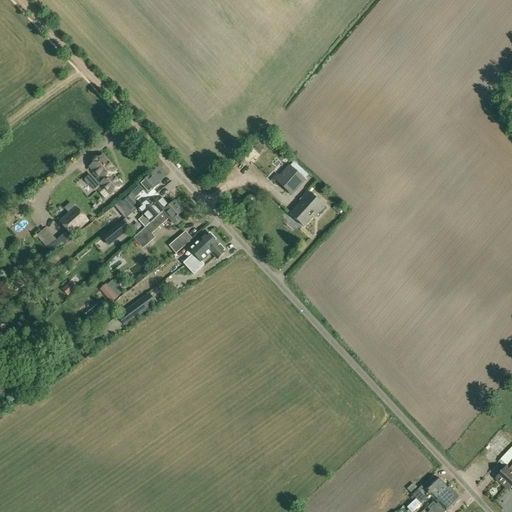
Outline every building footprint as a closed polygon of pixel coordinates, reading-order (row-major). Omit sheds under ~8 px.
[(258,141),(253,146),(260,152),(265,147),(258,141)] [(102,182),(100,184),(110,195),(122,185),(112,174),(116,170),(103,155),(99,159),(98,158),(97,157),(95,156),(93,157),(92,158),(91,160),(91,162),(92,163),(93,164),(89,167),(102,182)] [(293,161),(290,165),(305,178),(308,175),(293,161)] [(290,165),(278,178),(274,175),(270,180),(275,185),(278,183),(279,181),(292,193),(305,178),(290,165)] [(131,194),(122,203),(131,213),(141,204),(137,200),(141,197),(139,194),(143,190),(147,195),(159,184),(151,175),(130,193),(131,194)] [(324,207),(307,192),(299,201),(301,202),(290,214),(303,226),(314,214),(316,216),(324,207)] [(246,196),(244,201),(246,205),(251,207),(256,205),(257,200),(255,195),(250,194),(246,196)] [(138,220),(145,228),(163,212),(169,207),(168,206),(161,198),(155,203),(151,198),(137,210),(143,216),(138,220)] [(180,219),(177,216),(183,211),(174,201),(168,206),(169,207),(163,212),(145,228),(133,238),(139,244),(142,242),(145,245),(152,238),(150,235),(168,219),(173,225),(175,225),(178,225),(179,223),(180,221),(180,219)] [(76,207),(60,222),(72,236),(88,221),(76,207)] [(114,226),(101,237),(108,246),(121,235),(114,226)] [(37,236),(47,247),(56,239),(47,227),(37,236)] [(185,232),(173,242),(180,250),(192,240),(185,232)] [(206,234),(199,241),(210,252),(211,253),(217,260),(224,253),(222,252),(224,250),(220,245),(217,247),(217,246),(213,242),(215,240),(209,233),(207,235),(206,234)] [(193,255),(184,264),(194,275),(204,265),(202,262),(211,253),(210,252),(199,241),(189,250),(193,255)] [(51,255),(59,248),(54,242),(46,249),(51,255)] [(13,286),(16,290),(23,285),(20,281),(13,286)] [(99,289),(111,303),(118,297),(106,284),(99,289)] [(117,317),(125,327),(145,312),(137,302),(117,317)] [(96,306),(85,315),(89,320),(100,311),(96,306)] [(107,325),(114,335),(124,327),(116,318),(107,325)] [(511,447),(499,462),(506,468),(496,480),(506,488),(511,481),(511,447)] [(410,511),(411,511),(421,504),(430,495),(434,500),(447,488),(438,478),(425,490),(416,499),(407,508),(407,509),(410,511)] [(407,489),(410,493),(416,487),(413,484),(407,489)] [(438,504),(436,505),(433,502),(427,507),(430,511),(429,511),(445,511),(459,500),(447,487),(447,488),(434,500),(438,504)]
